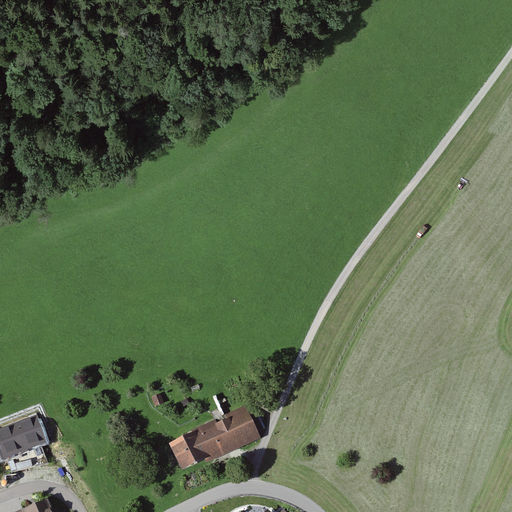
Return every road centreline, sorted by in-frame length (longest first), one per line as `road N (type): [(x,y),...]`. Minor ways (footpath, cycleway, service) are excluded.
road 1 (track): [(511,52),(342,276),(246,485)]
road 2 (tertiary): [(315,511),(282,491),(246,485),(182,507)]
